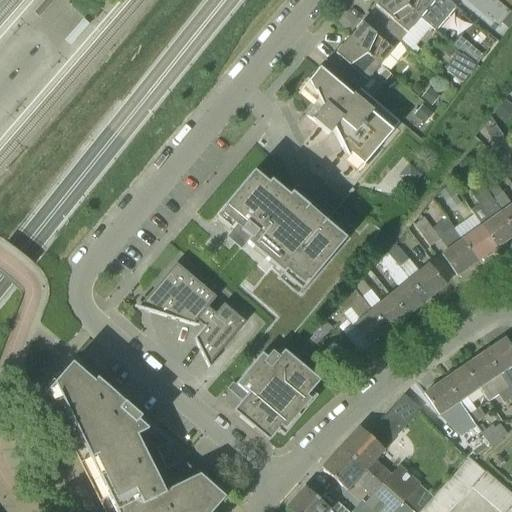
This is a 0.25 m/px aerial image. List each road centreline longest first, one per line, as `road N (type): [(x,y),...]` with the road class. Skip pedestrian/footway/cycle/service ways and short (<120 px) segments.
road 1 (residential): [(277,482),(90,323),(78,289),(315,0)]
road 2 (secondary): [(224,0),(0,279)]
road 3 (residential): [(277,482),(427,349),(507,300)]
